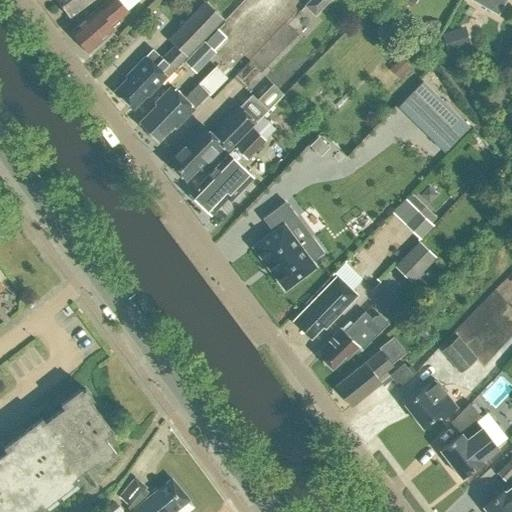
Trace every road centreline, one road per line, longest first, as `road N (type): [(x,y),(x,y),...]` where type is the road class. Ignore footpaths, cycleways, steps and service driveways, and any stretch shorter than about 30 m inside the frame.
road 1 (unclassified): [(25,0),(409,511)]
road 2 (secondary): [(274,511),(98,274)]
road 3 (secondary): [(98,274),(0,143)]
road 4 (residential): [(98,274),(0,347)]
